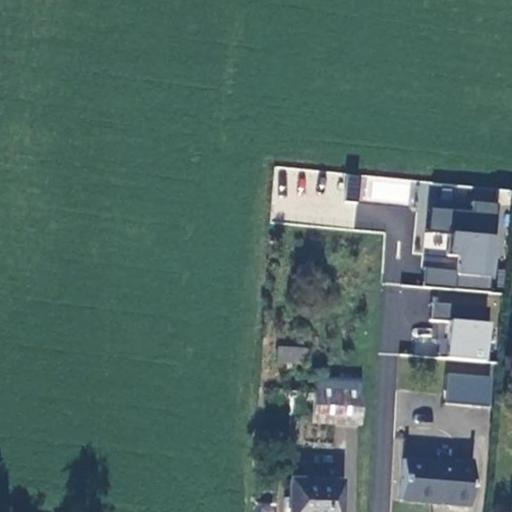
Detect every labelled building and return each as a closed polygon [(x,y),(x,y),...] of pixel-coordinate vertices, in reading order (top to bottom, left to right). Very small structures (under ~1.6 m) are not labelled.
[(408,205),(410,179),(360,175),(357,200),(408,205)] [(420,185),(418,287),(501,288),(503,201),(456,200),(456,186),(420,185)] [(491,360),(493,321),(450,318),(451,303),(432,302),(430,321),(448,322),(448,334),(415,332),(413,355),(491,360)] [(276,362),(305,365),(307,347),(278,345),(276,362)] [(447,372),(445,403),(491,406),(493,375),(447,372)] [(356,383),(308,381),(305,426),(352,428),(356,383)] [(397,500),(465,506),(468,462),(400,459),(397,500)] [(336,511),(336,488),(285,486),(284,511),(336,511)]
